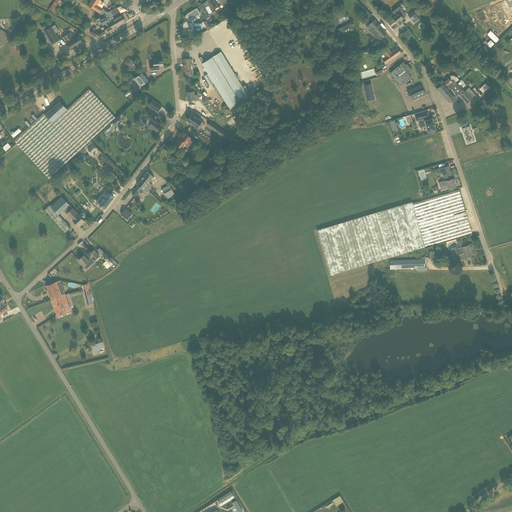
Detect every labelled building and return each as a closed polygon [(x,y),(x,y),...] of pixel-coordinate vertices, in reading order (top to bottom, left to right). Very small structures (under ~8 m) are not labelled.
[(0,0),(0,43),(0,44),(0,43),(0,13),(8,0),(0,0)] [(55,0),(49,8),(54,12),(63,2),(60,0),(55,0)] [(97,4),(99,0),(92,0),(89,5),(100,12),(103,8),(97,4)] [(214,0),(206,0),(201,3),(203,7),(204,7),(205,7),(209,14),(216,10),(215,8),(218,7),(214,0)] [(203,7),(201,3),(198,5),(207,19),(210,17),(210,16),(209,14),(205,7),(204,7),(203,7)] [(112,17),(109,18),(108,19),(114,28),(126,21),(122,14),(121,14),(117,7),(110,11),(113,15),(111,16),(112,17)] [(395,15),(392,18),(397,23),(400,20),(402,23),(405,20),(403,18),(406,16),(399,7),(393,12),(395,15)] [(182,35),(190,36),(190,35),(190,27),(192,27),(192,23),(190,23),(190,22),(192,19),(200,14),(201,15),(197,8),(188,13),(187,14),(186,15),(185,16),(184,17),(184,18),(183,20),(183,21),(182,35)] [(413,11),(408,15),(414,23),(419,19),(416,16),(419,13),(416,9),(413,12),(413,11)] [(108,18),(100,13),(94,16),(102,30),(98,32),(93,30),(92,33),(99,37),(107,32),(107,33),(114,28),(108,19),(108,18)] [(366,27),(369,31),(368,31),(377,41),(387,33),(375,20),(366,27)] [(350,23),(342,27),(338,29),(341,36),(353,30),(350,23)] [(59,39),(55,33),(59,31),(55,25),(51,27),(51,26),(44,30),(52,43),(59,39)] [(71,50),(83,42),(79,35),(74,38),(70,32),(63,37),(71,50)] [(379,55),(382,59),(386,64),(401,53),(397,48),(391,52),(388,48),(379,55)] [(246,94),(221,52),(212,57),(204,62),(201,57),(199,58),(208,73),(213,82),(229,110),(247,98),(246,94)] [(163,66),(163,59),(158,59),(158,58),(153,58),(154,63),(150,63),(151,71),(160,70),(158,70),(158,67),(159,66),(163,66)] [(472,69),(476,66),(467,58),(464,61),(472,69)] [(185,71),(186,76),(193,75),(193,70),(192,71),(190,59),(183,59),(185,72),(185,71)] [(408,66),(407,67),(403,62),(401,64),(394,69),(405,83),(410,78),(411,78),(408,74),(412,71),(408,66)] [(382,73),(384,72),(381,66),(374,70),(377,76),(379,75),(382,73)] [(142,72),(136,77),(143,85),(148,80),(142,72)] [(456,84),(456,83),(456,82),(455,81),(454,80),(453,79),(452,79),(450,79),(449,80),(448,79),(446,81),(437,89),(443,95),(456,84)] [(371,84),(364,85),(366,96),(373,94),(371,84)] [(452,102),(453,102),(456,99),(456,98),(455,97),(458,94),(460,95),(467,103),(476,96),(469,87),(464,91),(462,88),(461,89),(456,84),(443,95),(443,96),(445,98),(448,101),(449,100),(452,102)] [(421,85),(415,87),(407,91),(409,96),(412,95),(414,100),(426,95),(421,85)] [(482,96),(490,89),(491,88),(490,86),(488,87),(481,94),(482,96)] [(89,89),(67,109),(60,101),(45,114),(44,113),(15,140),(49,178),(115,117),(89,89)] [(194,91),(187,92),(188,100),(198,99),(197,94),(194,95),(194,91)] [(484,99),(481,102),(487,108),(490,106),(484,99)] [(158,112),(162,106),(153,100),(149,105),(158,112)] [(429,117),(427,112),(415,116),(416,120),(419,120),(420,122),(422,121),(424,126),(426,126),(428,132),(436,129),(432,118),(428,119),(428,117),(429,117)] [(159,118),(152,113),(147,119),(148,120),(143,121),(143,126),(150,125),(148,127),(152,130),(153,129),(157,132),(162,126),(156,122),(159,118)] [(204,123),(201,122),(202,121),(191,114),(187,120),(197,128),(198,127),(200,129),(204,123)] [(119,116),(111,121),(115,126),(122,120),(119,116)] [(218,127),(210,121),(207,125),(216,131),(218,127)] [(469,126),(462,128),(467,143),(475,141),(469,126)] [(11,134),(13,137),(21,131),(19,128),(11,134)] [(192,133),(199,138),(202,133),(195,129),(192,133)] [(178,145),(178,146),(181,149),(185,145),(187,147),(193,140),(185,133),(181,139),(180,138),(176,143),(178,145)] [(202,133),(199,138),(198,139),(207,145),(211,139),(202,133)] [(8,142),(2,147),(5,151),(11,146),(8,142)] [(96,149),(92,146),(88,150),(92,154),(96,149)] [(82,154),(78,157),(83,162),(86,159),(82,154)] [(438,168),(440,173),(442,172),(444,178),(452,176),(448,165),(438,168)] [(153,177),(147,172),(141,179),(147,184),(145,187),(149,190),(153,186),(149,182),(153,177)] [(69,178),(67,175),(60,181),(64,187),(71,181),(69,178)] [(440,186),(441,190),(448,188),(448,189),(455,186),(453,178),(439,182),(440,186)] [(132,193),(136,196),(139,191),(142,188),(147,193),(149,190),(145,187),(147,184),(141,179),(137,184),(138,185),(132,193)] [(173,193),(171,190),(169,185),(162,189),(166,198),(174,194),(173,193)] [(114,197),(110,194),(113,191),(108,187),(105,191),(108,193),(105,196),(102,194),(97,202),(105,208),(107,205),(114,197)] [(472,233),(459,190),(413,203),(412,202),(317,230),(331,274),(472,233)] [(65,200),(63,197),(62,196),(51,206),(52,207),(58,214),(64,210),(73,220),(79,226),(84,221),(83,219),(84,217),(84,214),(83,213),(81,213),(79,215),(79,214),(72,208),(65,200)] [(58,214),(52,207),(51,206),(46,210),(65,232),(70,228),(58,214)] [(132,214),(125,209),(121,215),(127,220),(132,214)] [(471,259),(470,256),(473,255),(469,245),(457,248),(457,247),(453,248),(448,249),(450,256),(455,254),(455,255),(457,254),(459,260),(465,258),(466,261),(471,259)] [(99,256),(94,250),(89,254),(86,257),(84,255),(78,260),(84,266),(89,261),(93,258),(94,260),(99,256)] [(418,259),(417,259),(390,260),(390,269),(425,268),(425,259),(425,257),(421,257),(421,258),(418,258),(418,259)] [(51,300),(65,295),(60,280),(55,282),(46,285),(51,300)] [(88,304),(93,302),(90,288),(84,289),(88,304)] [(68,302),(65,295),(51,300),(57,315),(66,311),(63,304),(68,302)] [(336,506),(343,501),(340,496),(333,500),(336,506)] [(242,511),(236,500),(232,503),(237,511),(242,511)]
